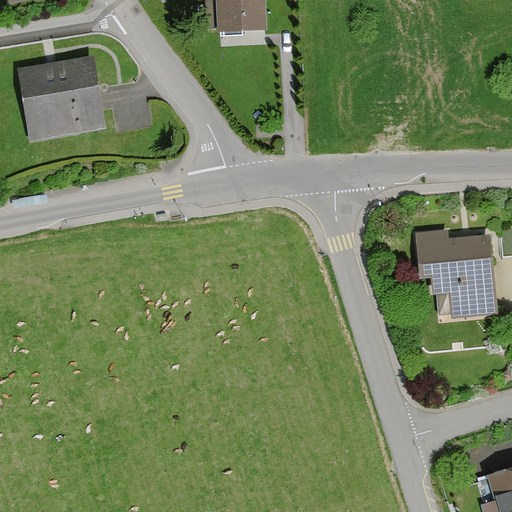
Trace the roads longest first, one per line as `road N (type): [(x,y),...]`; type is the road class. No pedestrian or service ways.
road 1 (residential): [(331,171),(342,242),(404,439)]
road 2 (residential): [(232,183),(0,223)]
road 3 (residential): [(232,183),(207,125),(133,18)]
road 4 (residential): [(511,163),(331,171)]
road 5 (residential): [(133,18),(0,40)]
